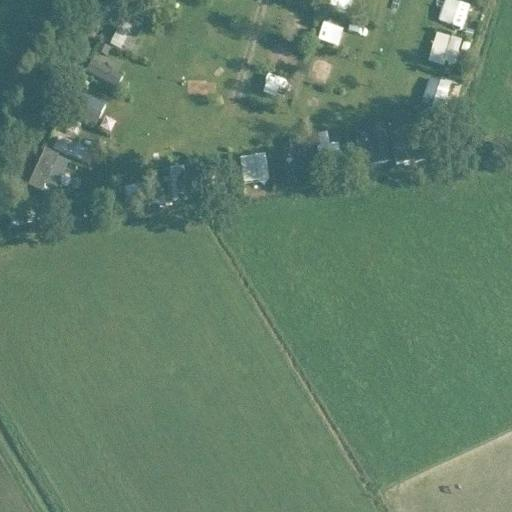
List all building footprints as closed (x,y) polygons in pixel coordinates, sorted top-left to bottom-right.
[(466,26),(472,8),(448,0),(440,0),(436,16),(466,26)] [(287,27),(304,30),(307,12),(289,10),(287,27)] [(322,45),(339,47),(341,27),(324,26),(322,45)] [(474,34),(466,32),(464,39),(472,41),(474,34)] [(425,60),(451,68),(460,41),(434,33),(425,60)] [(279,44),(276,67),(295,69),(298,47),(279,44)] [(470,46),(463,44),(461,52),(467,54),(470,46)] [(109,51),(101,47),(98,53),(106,57),(109,51)] [(311,53),(304,75),(326,82),(332,59),(311,53)] [(120,73),(99,70),(97,83),(118,86),(120,73)] [(425,78),(419,108),(442,113),(448,83),(425,78)] [(89,85),(79,80),(76,86),(86,91),(89,85)] [(306,91),(304,100),(329,106),(331,97),(306,91)] [(78,118),(93,124),(101,104),(86,98),(78,118)] [(454,113),(447,110),(445,117),(451,119),(454,113)] [(65,118),(59,115),(55,122),(61,125),(65,118)] [(368,151),(349,154),(351,170),(388,164),(381,126),(364,128),(368,151)] [(83,164),(88,152),(63,141),(58,152),(83,164)] [(40,194),(44,184),(55,188),(66,161),(40,150),(24,188),(40,194)] [(424,154),(412,156),(414,164),(426,162),(424,154)] [(285,180),(276,181),(277,188),(286,187),(285,180)] [(242,188),(234,189),(235,197),(243,195),(242,188)] [(163,194),(154,195),(156,207),(165,205),(163,194)]
